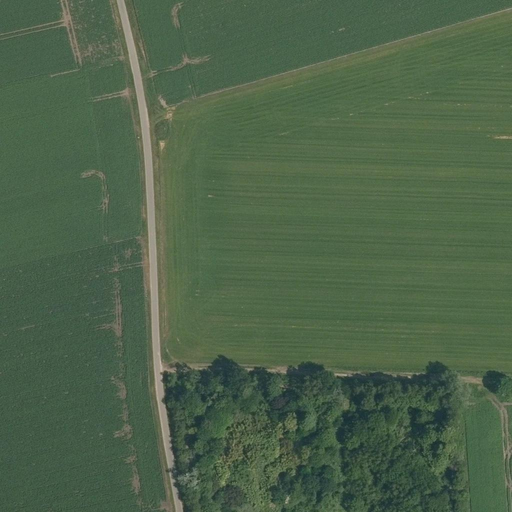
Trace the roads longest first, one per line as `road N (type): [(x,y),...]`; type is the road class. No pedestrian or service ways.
road 1 (unclassified): [(178,511),(157,371),(143,118),(119,0)]
road 2 (track): [(157,371),(511,381)]
